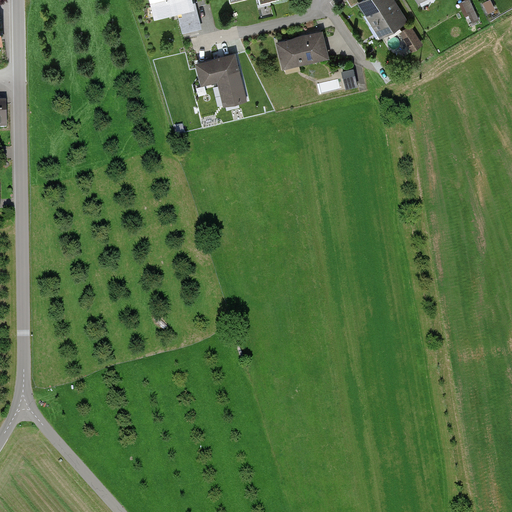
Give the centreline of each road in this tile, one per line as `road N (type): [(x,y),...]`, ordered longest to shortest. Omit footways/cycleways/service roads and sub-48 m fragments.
road 1 (residential): [(18,0),(23,403)]
road 2 (unclassified): [(23,403),(123,511)]
